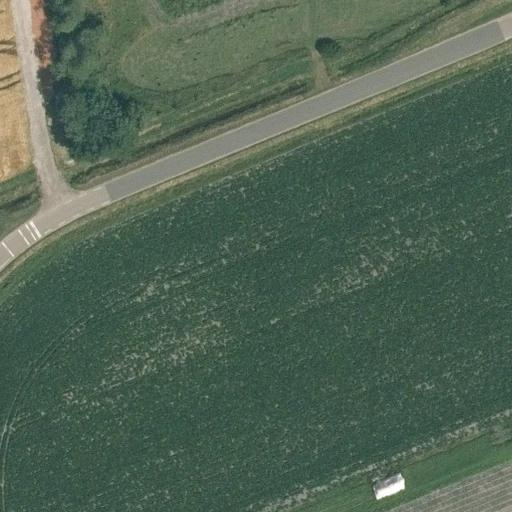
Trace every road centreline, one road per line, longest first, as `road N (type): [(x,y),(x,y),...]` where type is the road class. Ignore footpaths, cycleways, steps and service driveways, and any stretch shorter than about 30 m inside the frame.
road 1 (unclassified): [(0,255),(57,214),(511,24)]
road 2 (track): [(57,214),(20,0)]
